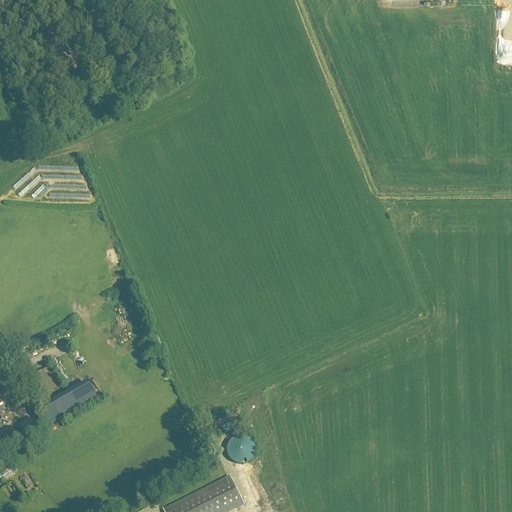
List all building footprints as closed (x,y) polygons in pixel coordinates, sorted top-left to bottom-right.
[(33,405),(49,394),(36,375),(19,386),(33,405)] [(0,430),(14,424),(0,394),(0,430)] [(18,426),(26,441),(41,434),(33,418),(18,426)] [(241,436),(238,437),(235,438),(233,439),(231,441),(229,443),(227,448),(227,451),(227,454),(228,456),(230,460),(233,463),(236,464),(238,465),(241,465),(244,465),(248,464),(251,462),(253,459),(254,457),(255,454),(256,451),(255,448),(253,443),(251,440),(249,439),(246,438),(245,437),(241,436)] [(11,466),(0,471),(0,477),(3,484),(17,476),(11,466)] [(232,511),(246,506),(239,491),(194,511),(232,511)] [(262,505),(270,502),(267,494),(259,497),(262,505)]
